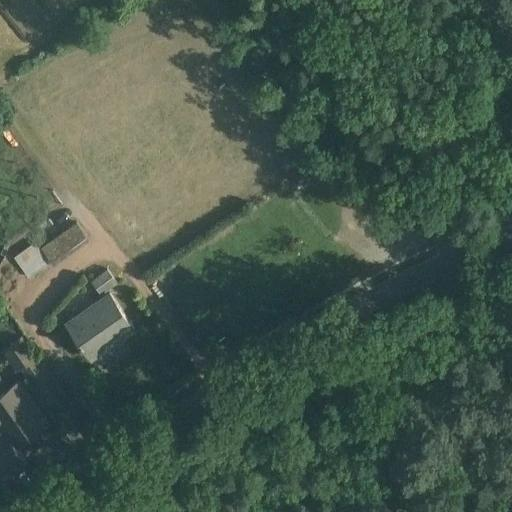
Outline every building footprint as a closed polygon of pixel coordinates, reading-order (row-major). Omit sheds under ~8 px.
[(11,0),(40,47),(90,17),(79,0),(11,0)] [(89,239),(76,222),(73,224),(47,242),(41,247),(55,265),(89,239)] [(49,262),(35,242),(14,256),(29,277),(49,262)] [(107,269),(90,281),(101,295),(117,283),(107,269)] [(92,315),(71,330),(81,343),(80,344),(83,348),(84,347),(92,359),(135,328),(110,293),(87,309),(92,315)] [(22,335),(10,344),(24,364),(36,356),(22,335)] [(0,393),(0,423),(2,426),(3,425),(16,445),(49,422),(37,406),(19,380),(0,393)] [(3,425),(2,426),(0,427),(0,479),(27,460),(16,445),(3,425)]
